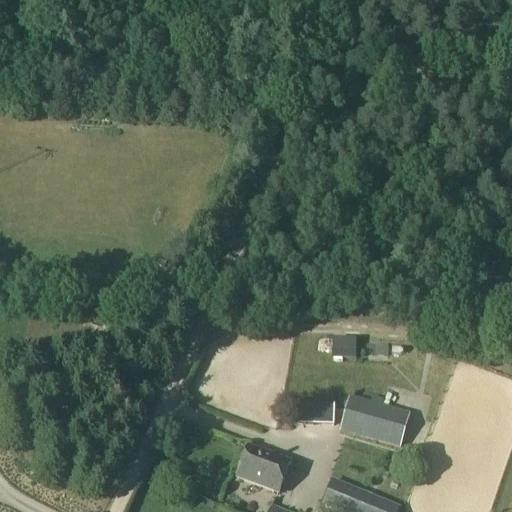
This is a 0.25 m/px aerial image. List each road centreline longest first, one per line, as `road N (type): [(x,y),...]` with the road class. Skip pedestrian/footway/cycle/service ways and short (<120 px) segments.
road 1 (track): [(316,73),(114,511)]
road 2 (track): [(316,73),(0,67)]
road 3 (track): [(511,336),(202,320)]
